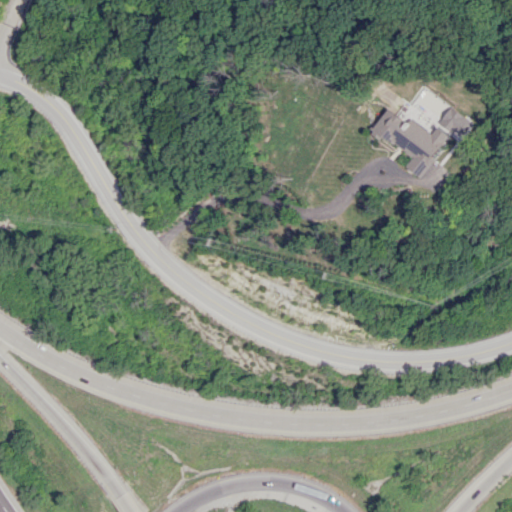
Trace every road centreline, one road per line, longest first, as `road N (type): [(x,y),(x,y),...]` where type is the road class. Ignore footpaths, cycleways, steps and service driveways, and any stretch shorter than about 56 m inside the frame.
road 1 (residential): [(0,73),(56,101),(171,265),(213,302),(275,336),(376,361),(433,362),(511,344)]
road 2 (motorway): [(511,392),(402,419),(246,419),(97,379),(0,325)]
road 3 (motorway): [(130,495),(0,355)]
road 4 (motorway): [(179,511),(210,492),(255,480),(298,484),(350,511)]
